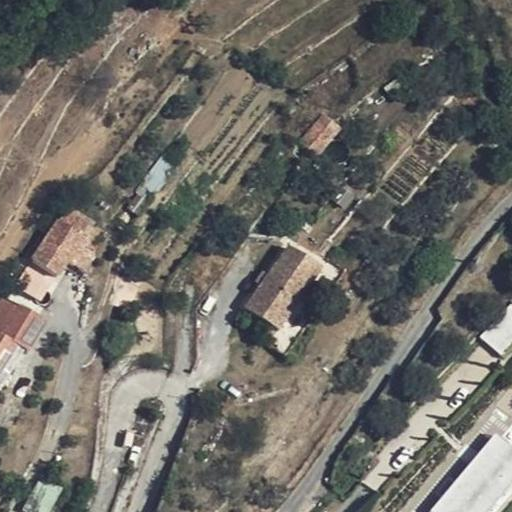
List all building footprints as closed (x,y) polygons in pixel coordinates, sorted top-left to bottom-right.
[(333,132),(320,120),(303,142),(315,153),(316,154),(333,132)] [(341,207),(350,195),(337,185),(327,198),(341,207)] [(93,217),(41,248),(64,287),(82,278),(117,256),(93,217)] [(257,272),(266,279),(289,246),(279,240),(257,272)] [(278,331),(289,315),(320,268),(289,246),(266,279),(245,308),(278,331)] [(122,267),(117,256),(82,278),(94,297),(117,278),(114,274),(122,267)] [(329,274),(320,268),(289,315),(297,321),(329,274)] [(28,281),(7,298),(19,306),(36,292),(28,281)] [(0,371),(15,345),(24,350),(27,352),(44,322),(19,306),(7,298),(3,296),(0,300),(0,371)] [(501,354),(511,341),(511,301),(482,338),(501,354)] [(0,380),(5,384),(24,350),(15,345),(0,371),(0,380)] [(429,511),(427,510),(424,511),(499,511),(511,498),(511,445),(497,434),(433,511),(429,511)] [(37,478),(21,511),(49,511),(60,489),(37,478)]
